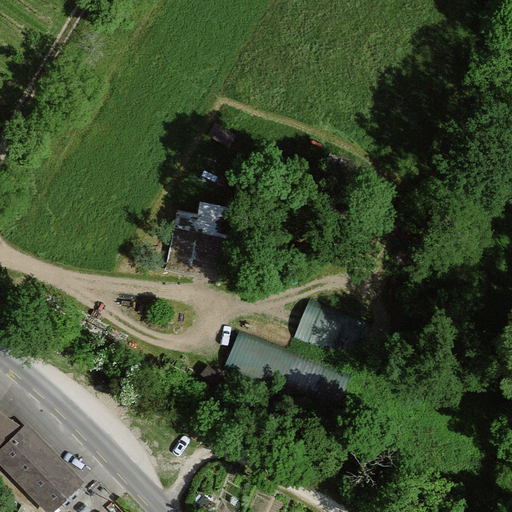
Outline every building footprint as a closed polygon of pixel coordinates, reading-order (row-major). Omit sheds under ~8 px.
[(226,236),(232,204),(200,198),(197,214),(176,210),(165,268),(218,278),(226,236)] [(309,302),(301,338),(360,351),(369,315),(309,302)] [(341,404),(353,371),(242,330),(230,363),(341,404)] [(0,447),(20,429),(0,415),(0,447)] [(78,479),(25,424),(20,429),(0,447),(0,453),(41,497),(50,506),(78,479)]
